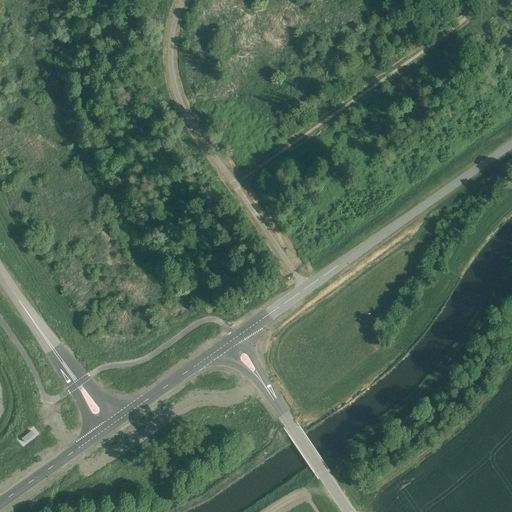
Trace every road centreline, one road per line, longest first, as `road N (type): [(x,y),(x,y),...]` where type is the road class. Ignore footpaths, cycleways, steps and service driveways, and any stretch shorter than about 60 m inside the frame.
road 1 (unclassified): [(305,288),(181,106),(170,41),(185,0)]
road 2 (unclassified): [(305,288),(511,144)]
road 3 (tertiary): [(348,511),(261,380)]
road 4 (tertiary): [(115,421),(234,338)]
road 5 (tertiary): [(78,384),(0,272)]
